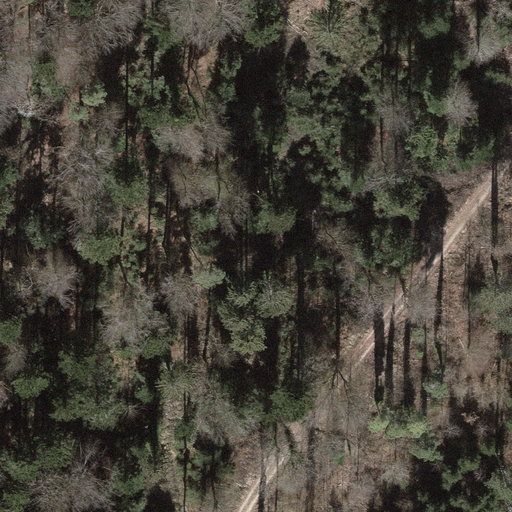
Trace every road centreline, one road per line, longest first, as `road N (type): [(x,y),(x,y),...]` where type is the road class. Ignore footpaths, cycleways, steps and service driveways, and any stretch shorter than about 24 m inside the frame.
road 1 (track): [(511,168),(251,511)]
road 2 (track): [(136,0),(0,209)]
